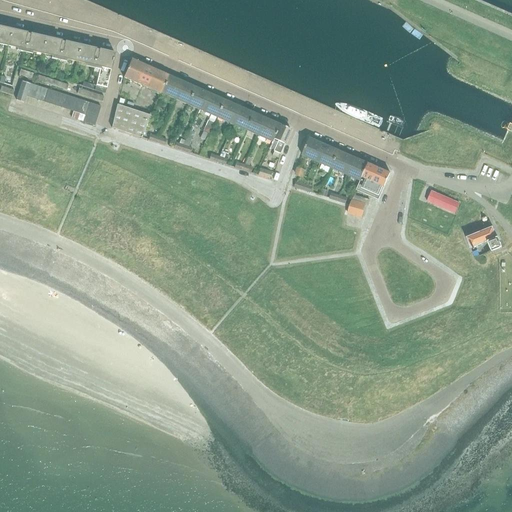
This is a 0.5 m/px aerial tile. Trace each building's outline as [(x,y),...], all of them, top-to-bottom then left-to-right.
[(0,44),(8,46),(12,30),(0,27),(0,44)] [(12,30),(8,46),(42,54),(45,37),(12,30)] [(45,37),(42,54),(75,61),(79,45),(45,37)] [(96,85),(106,86),(113,53),(79,45),(75,61),(99,67),(96,85)] [(160,93),(167,76),(130,60),(123,78),(159,94),(160,93)] [(187,105),(195,88),(167,76),(160,93),(187,105)] [(26,96),(30,83),(22,81),(16,100),(24,102),(26,96)] [(32,98),(36,85),(30,83),(26,96),(32,98)] [(37,100),(42,87),(36,85),(32,98),(37,100)] [(106,86),(96,85),(95,85),(94,90),(103,94),(106,86)] [(42,87),(37,100),(43,102),(48,89),(42,87)] [(215,117),(222,100),(195,88),(187,105),(215,117)] [(49,104),(53,91),(48,89),(43,102),(49,104)] [(55,106),(59,93),(53,91),(49,104),(55,106)] [(59,93),(55,106),(61,108),(65,95),(59,93)] [(66,110),(71,97),(65,95),(61,108),(66,110)] [(72,112),(77,99),(71,97),(66,110),(72,112)] [(77,99),(72,112),(78,114),(82,101),(77,99)] [(222,100),(215,117),(243,129),(250,112),(222,100)] [(82,101),(78,114),(84,116),(86,109),(88,103),(82,101)] [(86,109),(97,113),(99,107),(88,103),(86,109)] [(140,137),(150,115),(116,104),(110,127),(140,137)] [(95,120),(97,113),(86,109),(84,116),(95,120)] [(250,112),(243,129),(270,141),(272,138),(278,125),(250,112)] [(93,126),(95,120),(84,116),(82,122),(93,126)] [(278,153),(282,142),(288,129),(278,125),(272,138),(276,140),(272,150),(278,153)] [(331,168),(338,150),(308,138),(301,155),(331,168)] [(338,150),(331,168),(360,181),(368,163),(338,150)] [(356,190),(379,199),(390,173),(368,163),(360,181),(356,190)] [(302,177),(304,171),(296,168),(294,174),(302,177)] [(259,170),(257,175),(269,178),(271,173),(259,170)] [(460,203),(432,190),(427,201),(456,213),(460,203)] [(355,215),(358,203),(352,201),(351,205),(348,213),(355,215)] [(362,217),(365,204),(361,203),(358,203),(355,215),(362,217)] [(501,247),(493,226),(467,237),(471,248),(487,241),(491,251),(501,247)]
